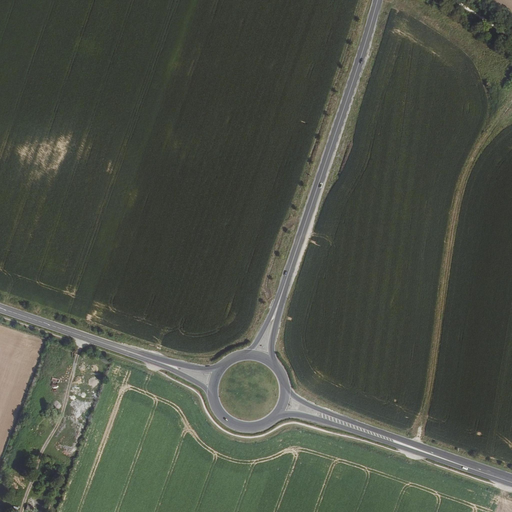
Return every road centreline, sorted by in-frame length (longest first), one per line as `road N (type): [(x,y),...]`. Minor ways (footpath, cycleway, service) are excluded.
road 1 (track): [(414,447),(463,189),(480,147),(511,107)]
road 2 (primary): [(377,0),(287,276)]
road 3 (secondary): [(148,358),(0,308)]
road 4 (primary): [(511,480),(393,440)]
road 5 (primary): [(275,416),(393,440)]
road 6 (primary): [(393,440),(285,389)]
